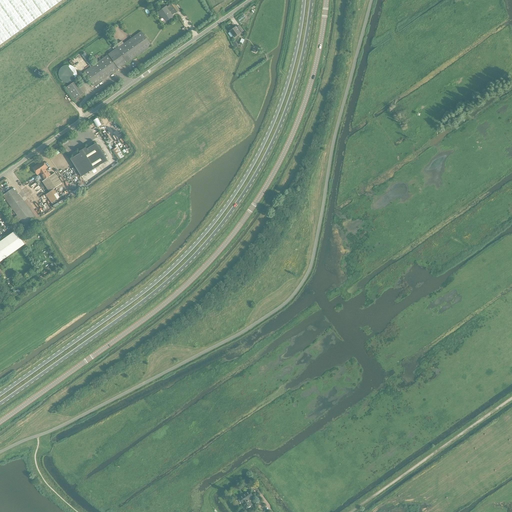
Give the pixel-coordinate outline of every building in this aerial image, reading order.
[(0,0),(0,45),(29,24),(62,0),(0,0)] [(172,15),(175,13),(175,14),(179,11),(178,10),(179,9),(176,6),(173,3),(170,6),(171,7),(168,9),(166,7),(159,13),(162,17),(162,16),(166,21),(173,16),(172,15)] [(243,31),(240,27),(239,26),(237,28),(236,27),(230,31),(234,37),(243,31)] [(141,31),(124,43),(122,41),(117,45),(119,47),(117,49),(116,48),(108,54),(108,55),(84,72),(94,86),(127,63),(151,45),(141,31)] [(74,100),(84,93),(75,81),(66,87),(74,100)] [(80,153),(70,159),(81,177),(107,160),(96,143),(87,149),(86,147),(79,151),(80,153)] [(119,160),(124,157),(117,146),(112,150),(119,160)] [(40,173),(45,180),(50,176),(45,169),(47,168),(43,161),(33,168),(37,175),(40,173)] [(42,181),(49,192),(45,195),(51,203),(60,197),(54,189),(62,183),(55,173),(50,176),(45,180),(42,181)] [(24,226),(35,218),(14,187),(3,195),(24,226)] [(0,261),(25,244),(15,231),(0,241),(0,261)] [(238,497),(240,499),(246,508),(247,507),(250,505),(251,504),(249,501),(248,501),(248,500),(253,497),(248,491),(245,493),(238,497)]
